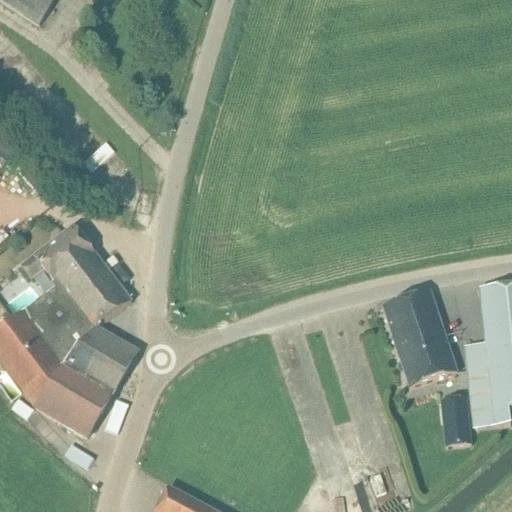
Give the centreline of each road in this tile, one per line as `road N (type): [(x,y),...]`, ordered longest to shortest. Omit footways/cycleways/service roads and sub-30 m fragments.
road 1 (tertiary): [(155,360),(160,243),(224,0)]
road 2 (unclassified): [(155,360),(327,304),(511,269)]
road 3 (tertiary): [(108,511),(155,360)]
